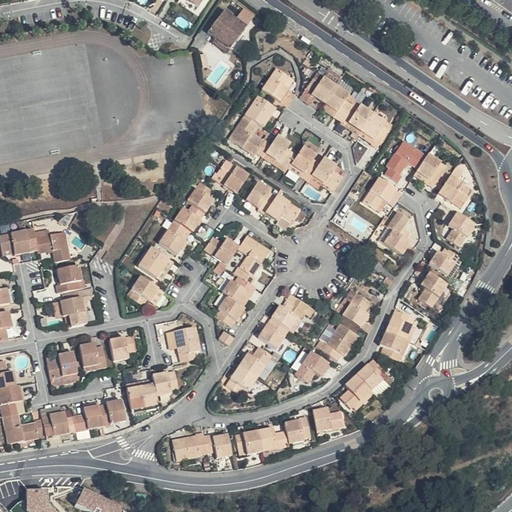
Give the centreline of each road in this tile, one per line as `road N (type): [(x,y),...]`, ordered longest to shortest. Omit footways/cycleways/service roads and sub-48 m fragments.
road 1 (residential): [(187,411),(224,423),(282,417),(334,397),(372,362),(438,241),(428,203)]
road 2 (unclassified): [(271,0),(471,134),(510,173)]
road 3 (secondary): [(405,424),(261,477),(194,484),(139,476)]
road 4 (unclassified): [(511,137),(299,0)]
road 5 (residential): [(183,43),(147,20),(107,9),(0,22)]
road 6 (residential): [(314,249),(353,173),(347,147),(289,107)]
road 7 (residential): [(220,369),(304,263)]
